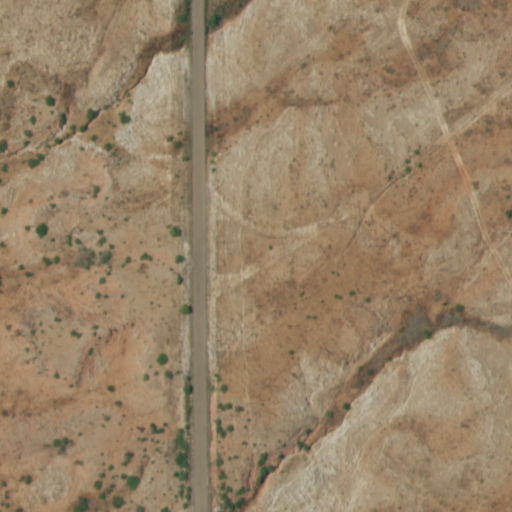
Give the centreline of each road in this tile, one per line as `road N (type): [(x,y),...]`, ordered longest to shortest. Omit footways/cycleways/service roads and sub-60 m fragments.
road 1 (residential): [(202,511),(201,0)]
road 2 (residential): [(511,86),(316,233),(203,274)]
